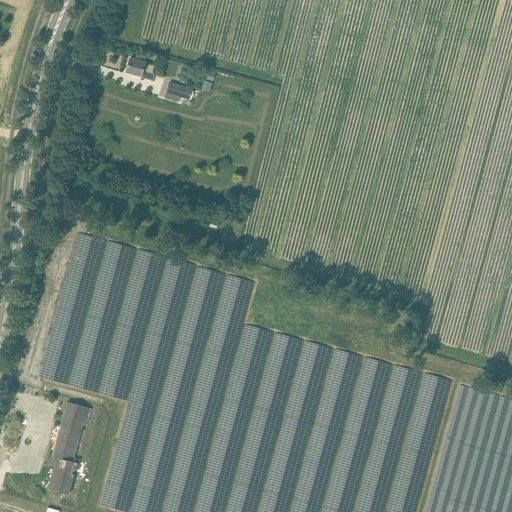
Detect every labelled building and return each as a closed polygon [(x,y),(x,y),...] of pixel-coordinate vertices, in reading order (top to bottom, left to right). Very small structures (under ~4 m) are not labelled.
[(146,63),(139,61),(130,58),(126,71),(142,76),(143,71),(152,73),(155,66),(145,63),(146,63)] [(191,69),(183,66),(180,75),(189,78),(191,69)] [(216,73),(206,70),(204,79),(213,82),(216,73)] [(199,88),(208,91),(211,82),(202,79),(199,88)] [(178,103),(180,96),(189,99),(192,89),(169,83),(165,98),(178,103)] [(90,408),(77,405),(67,402),(50,464),(55,465),(48,489),(68,494),(77,463),(72,461),(82,425),(85,426),(90,408)]
